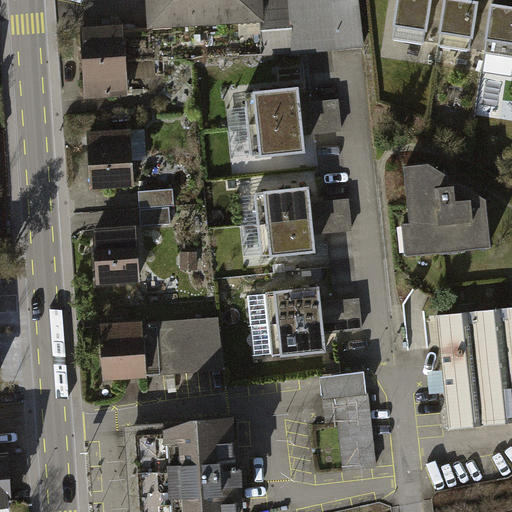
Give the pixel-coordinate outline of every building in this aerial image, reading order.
[(151,0),(154,28),(256,21),(258,51),(356,44),(352,0),(151,0)] [(438,0),(401,0),(396,40),(432,45),(438,0)] [(487,0),(451,0),(442,47),(477,54),(487,0)] [(511,0),(500,0),(491,51),(511,54),(511,0)] [(128,35),(82,35),(83,93),(129,92),(128,35)] [(307,91),(247,96),(252,159),(312,154),(307,91)] [(139,139),(91,139),(91,187),(139,187),(139,139)] [(428,161),(404,163),(414,252),(488,243),(484,196),(428,161)] [(176,218),(175,187),(142,188),(143,220),(176,218)] [(309,193),(258,197),(263,260),(314,257),(309,193)] [(136,227),(96,229),(100,282),(139,279),(136,227)] [(322,289),(270,295),(278,360),(330,353),(322,289)] [(511,305),(434,314),(441,377),(446,425),(511,417),(511,305)] [(217,315),(148,321),(153,372),(221,366),(217,315)] [(143,322),(102,324),(105,376),(145,374),(143,322)] [(325,397),(341,396),(345,468),(377,466),(372,368),(323,371),(325,397)] [(325,417),(340,418),(340,398),(325,398),(325,417)] [(249,511),(243,423),(174,429),(180,511),(249,511)] [(6,451),(0,451),(0,495),(8,494),(6,451)]
